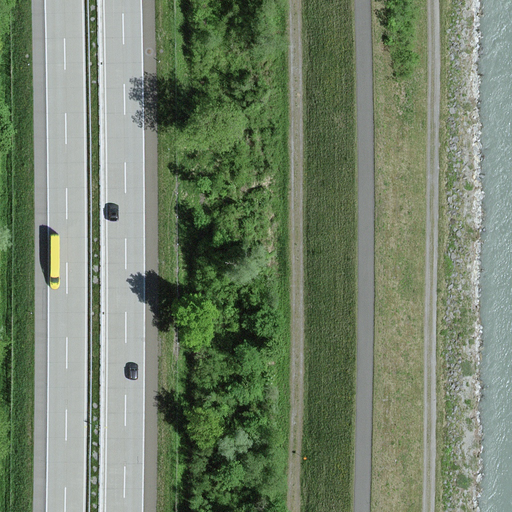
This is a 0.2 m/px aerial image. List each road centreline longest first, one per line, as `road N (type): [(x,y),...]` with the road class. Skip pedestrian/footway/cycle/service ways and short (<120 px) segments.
road 1 (track): [(423,511),(432,0)]
road 2 (track): [(360,0),(362,511)]
road 3 (motorway): [(60,0),(62,511)]
road 4 (motorway): [(120,511),(119,0)]
road 5 (track): [(293,511),(293,0)]
